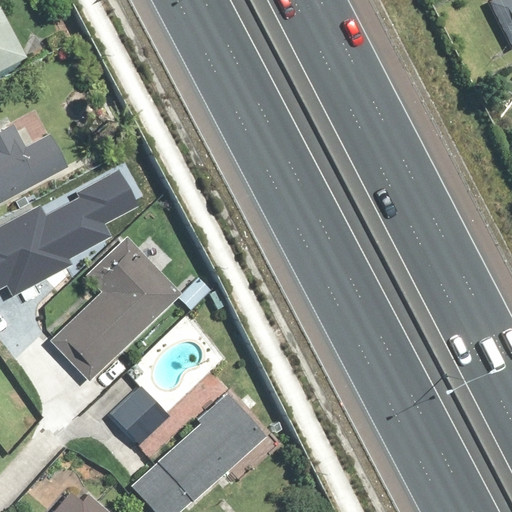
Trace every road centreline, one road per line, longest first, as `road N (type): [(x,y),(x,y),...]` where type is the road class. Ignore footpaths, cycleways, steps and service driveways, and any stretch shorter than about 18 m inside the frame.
road 1 (motorway): [(462,511),(194,0)]
road 2 (motorway): [(305,0),(511,397)]
